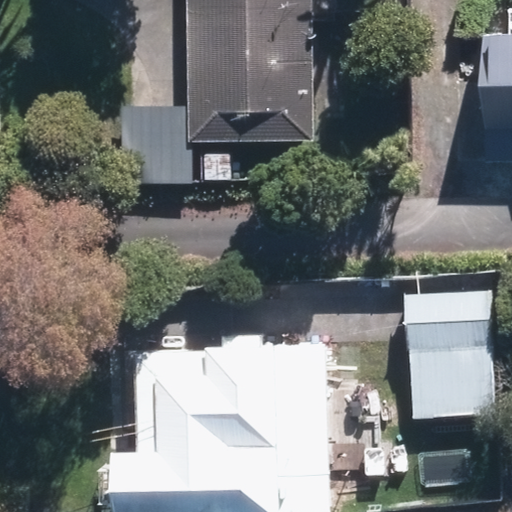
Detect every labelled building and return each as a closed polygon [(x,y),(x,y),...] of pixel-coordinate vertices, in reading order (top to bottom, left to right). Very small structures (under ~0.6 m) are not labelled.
[(193,0),(194,96),(125,97),(126,175),(200,175),(200,132),(322,131),(321,0),(193,0)] [(511,151),(511,24),(480,25),(480,118),(486,118),(486,152),(511,151)] [(238,146),(209,147),(210,172),(238,171),(238,146)] [(492,417),(491,290),(403,291),(404,352),(409,352),(410,418),(492,417)] [(135,445),(116,445),(117,511),(287,511),(287,509),(332,508),(327,345),(133,350),(135,445)]
